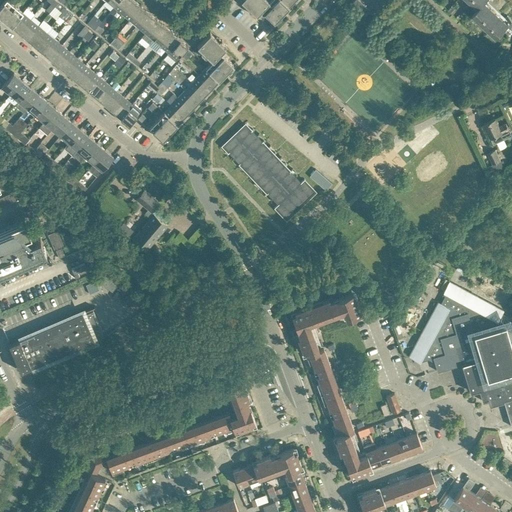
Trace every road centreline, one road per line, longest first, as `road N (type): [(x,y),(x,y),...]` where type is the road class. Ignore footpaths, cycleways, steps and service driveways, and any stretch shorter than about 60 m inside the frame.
road 1 (tertiary): [(36,426),(59,410),(274,331)]
road 2 (unclassified): [(193,158),(143,154),(14,46)]
road 3 (tertiary): [(274,331),(249,264),(198,184),(193,158)]
road 4 (residential): [(126,511),(275,436)]
road 5 (residential): [(435,412),(400,386),(370,308)]
road 6 (residential): [(332,491),(433,455),(440,442)]
